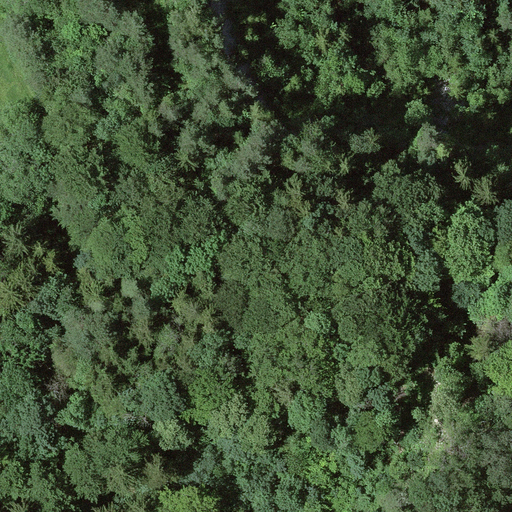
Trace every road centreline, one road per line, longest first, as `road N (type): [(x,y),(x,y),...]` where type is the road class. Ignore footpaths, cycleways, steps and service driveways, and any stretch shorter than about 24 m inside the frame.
road 1 (track): [(72,169),(81,238),(63,359),(83,452),(81,511)]
road 2 (track): [(0,13),(72,169)]
